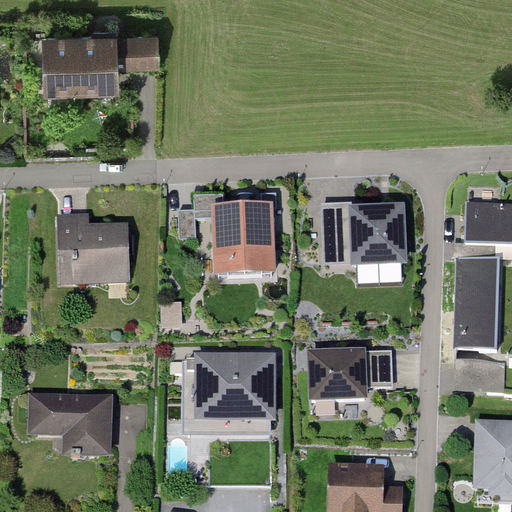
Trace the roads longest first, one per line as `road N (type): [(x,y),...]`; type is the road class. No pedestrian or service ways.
road 1 (residential): [(0,173),(440,164)]
road 2 (residential): [(431,511),(440,164)]
